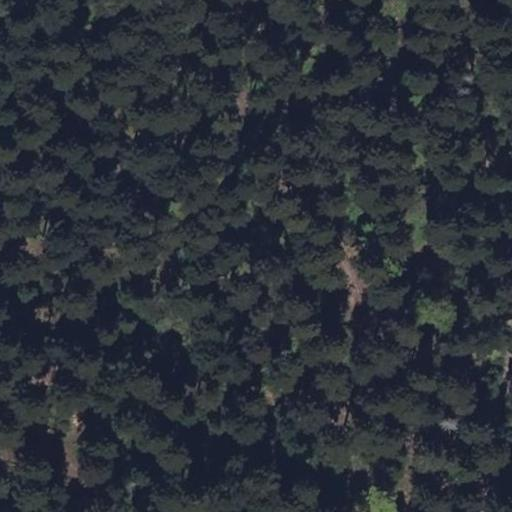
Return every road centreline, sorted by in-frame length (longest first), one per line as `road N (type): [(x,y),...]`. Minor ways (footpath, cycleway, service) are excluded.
road 1 (track): [(447,0),(508,255),(511,313)]
road 2 (track): [(511,355),(488,511)]
